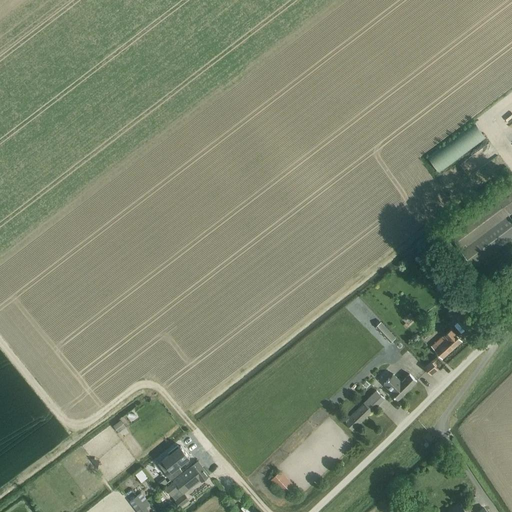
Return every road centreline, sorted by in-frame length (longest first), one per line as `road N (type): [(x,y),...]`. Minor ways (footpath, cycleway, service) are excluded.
road 1 (track): [(268,511),(161,394),(146,386),(129,391),(78,425),(67,422),(0,343)]
road 2 (unclassified): [(314,511),(511,322)]
